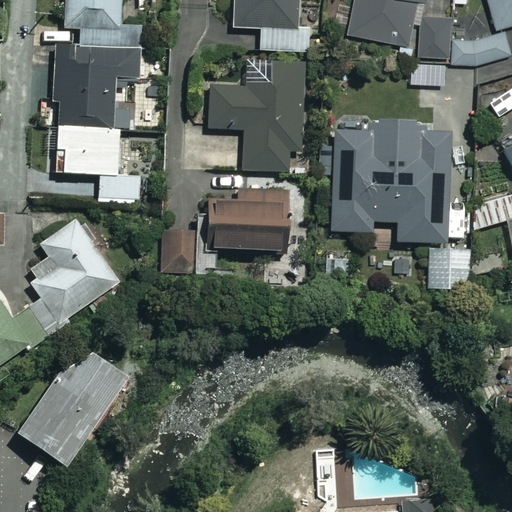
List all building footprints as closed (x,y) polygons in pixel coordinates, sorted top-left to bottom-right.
[(81,48),(142,50),(143,28),(121,27),(121,0),(66,0),(65,29),(81,30),(81,48)] [(298,0),(234,0),(233,30),(261,31),(260,51),(306,53),(307,32),(298,32),(298,0)] [(426,0),(358,0),(350,34),(408,47),(419,0),(426,2),(426,0)] [(511,0),(490,0),(499,29),(511,25),(511,0)] [(451,56),(450,19),(421,20),(422,58),(451,56)] [(511,55),(511,49),(508,32),(453,44),(458,67),(511,55)] [(142,50),(81,48),(55,47),(53,105),(59,106),(58,127),(113,129),(115,78),(140,79),(142,50)] [(304,67),(243,66),(243,89),(211,88),(210,131),(244,132),(243,173),(287,174),(288,151),(301,152),(304,67)] [(450,125),(371,122),(371,134),(336,132),(332,233),(373,234),(373,223),(398,224),(398,243),(446,245),(450,125)] [(113,129),(58,127),(56,175),(100,177),(99,200),(139,201),(140,178),(117,177),(119,129),(113,129)] [(287,193),(239,192),(239,202),(210,201),(209,251),(285,253),(287,193)] [(511,222),(511,200),(474,205),(476,227),(511,222)] [(0,368),(49,337),(71,322),(68,318),(119,285),(77,221),(41,245),(50,259),(29,273),(46,298),(30,308),(13,320),(0,300),(0,368)] [(197,233),(163,232),(162,274),(196,275),(197,233)] [(468,251),(430,251),(430,289),(468,290),(468,251)] [(129,379),(92,353),(66,367),(18,435),(66,468),(129,379)]
